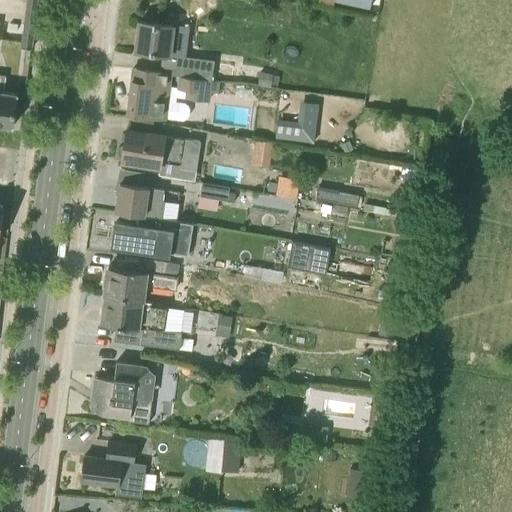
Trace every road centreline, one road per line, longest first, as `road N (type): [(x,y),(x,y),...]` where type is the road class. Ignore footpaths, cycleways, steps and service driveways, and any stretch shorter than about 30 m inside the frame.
road 1 (residential): [(36,511),(101,21),(75,0)]
road 2 (secondary): [(9,511),(71,0)]
